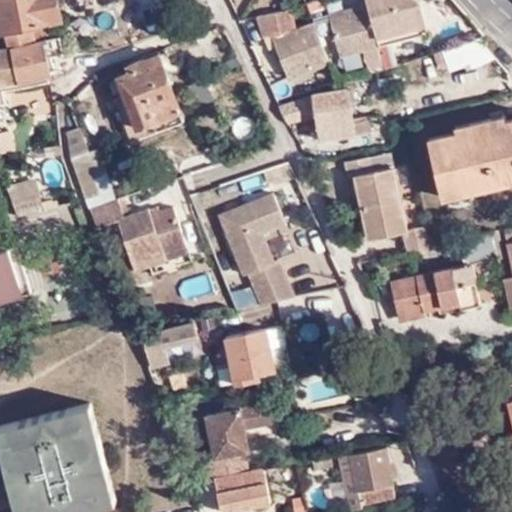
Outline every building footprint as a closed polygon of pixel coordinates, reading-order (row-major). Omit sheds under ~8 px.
[(12,28),(15,44),(34,41),(32,25),(64,21),(61,0),(0,0),(0,1),(4,30),(12,28)] [(330,17),(341,56),(364,49),(369,68),(384,63),(379,45),(428,32),(419,1),(404,4),(403,0),(367,0),(369,6),(330,17)] [(294,26),(288,7),(258,16),(266,37),(294,26)] [(330,61),(315,22),(275,38),(291,77),(330,61)] [(59,37),(34,41),(15,44),(20,81),(65,70),(59,37)] [(0,85),(20,81),(15,44),(0,46),(0,85)] [(164,61),(159,49),(124,62),(129,74),(118,78),(137,127),(180,110),(163,66),(160,63),(164,61)] [(52,85),(29,83),(28,103),(50,105),(52,85)] [(354,135),(369,133),(367,116),(350,117),(346,88),(309,95),(280,105),(287,121),(316,115),(316,122),(320,122),(337,120),(339,136),(354,135)] [(511,173),(511,119),(506,121),(504,115),(455,127),(457,133),(429,139),(443,197),(465,191),(463,185),(511,173)] [(321,139),(339,136),(337,120),(320,122),(321,139)] [(77,128),(76,128),(67,131),(64,132),(64,135),(64,136),(67,152),(66,155),(69,154),(84,148),(77,128)] [(86,152),(84,148),(69,154),(66,155),(67,159),(86,152)] [(94,149),(86,152),(67,159),(80,195),(82,199),(94,194),(89,179),(104,174),(94,149)] [(432,245),(427,224),(407,228),(393,166),(371,171),(368,156),(344,161),(348,177),(354,175),(369,238),(403,230),(407,251),(432,245)] [(465,191),(511,179),(511,173),(463,185),(465,191)] [(42,205),(39,191),(11,199),(15,213),(42,205)] [(248,272),(261,304),(297,296),(282,259),(276,261),(264,234),(287,224),(274,191),(220,213),(244,274),(248,272)] [(112,199),(85,207),(92,227),(113,220),(130,270),(183,253),(167,206),(144,213),(142,207),(117,216),(112,199)] [(496,230),(491,231),(496,254),(497,255),(504,253),(498,229),(496,230)] [(496,254),(491,231),(460,238),(465,262),(471,261),(496,254)] [(0,290),(28,282),(16,244),(0,248),(0,290)] [(471,261),(465,262),(388,280),(396,314),(398,314),(399,321),(426,315),(425,308),(459,300),(460,307),(481,302),(471,261)] [(511,272),(502,275),(510,306),(511,305),(511,272)] [(0,300),(31,292),(28,282),(0,290),(0,300)] [(198,340),(194,322),(144,334),(151,367),(172,363),(169,346),(198,340)] [(234,384),(252,380),(252,374),(274,369),(266,329),(225,339),(234,384)] [(427,401),(411,407),(417,426),(434,419),(427,401)] [(206,478),(214,477),(246,470),(242,450),(247,450),(243,427),(268,422),(265,403),(204,416),(213,457),(203,459),(206,478)] [(96,404),(0,429),(0,430),(22,511),(78,511),(122,500),(96,404)] [(357,491),(359,503),(394,497),(391,481),(400,480),(397,458),(388,459),(386,447),(339,455),(344,484),(353,482),(355,491),(357,491)] [(269,501),(262,467),(246,470),(214,477),(221,511),(269,501)] [(359,507),(359,503),(357,491),(355,491),(353,482),(344,484),(347,508),(359,507)]
